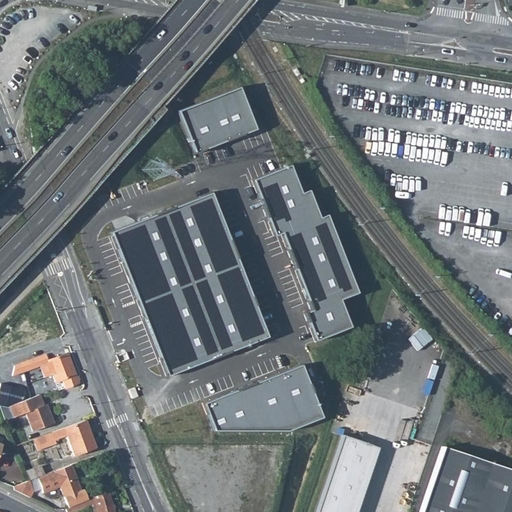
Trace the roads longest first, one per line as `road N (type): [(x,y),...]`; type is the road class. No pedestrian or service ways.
road 1 (tertiary): [(0,123),(154,511)]
road 2 (trunk): [(0,262),(233,0)]
road 3 (trunk): [(191,0),(0,216)]
road 4 (secondary): [(447,32),(227,0)]
road 5 (secondary): [(288,31),(488,58)]
road 6 (secondary): [(107,0),(288,31)]
road 7 (secondary): [(288,31),(320,24),(463,44)]
